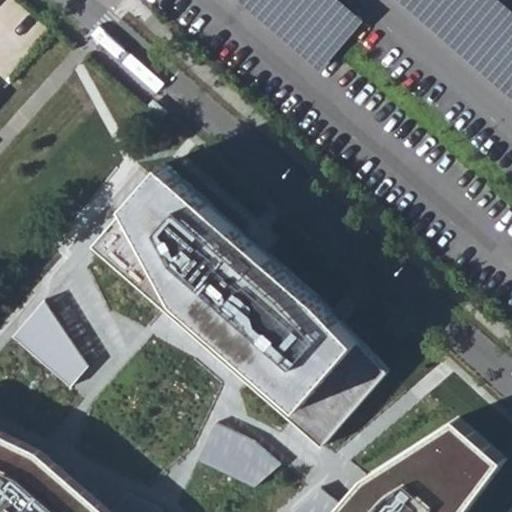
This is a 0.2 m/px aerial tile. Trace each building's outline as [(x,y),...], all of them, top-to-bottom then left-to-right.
[(360,19),(338,0),(238,0),(318,68),(360,19)] [(511,12),(497,0),(399,0),(511,97),(511,12)] [(158,98),(152,105),(164,117),(170,110),(158,98)] [(0,209),(0,251),(103,156),(83,134),(0,209)] [(322,302),(165,168),(133,207),(178,302),(303,410),(358,343),(322,302)] [(178,302),(133,207),(99,246),(324,446),(386,373),(358,343),(303,410),(178,302)] [(47,300),(14,337),(72,385),(90,364),(47,300)] [(330,511),(465,511),(503,460),(453,420),(360,476),(330,511)] [(256,439),(217,423),(203,461),(258,486),(284,462),(256,439)] [(0,429),(0,511),(113,511),(41,450),(0,429)] [(330,507),(330,490),(312,491),(313,508),(330,507)]
